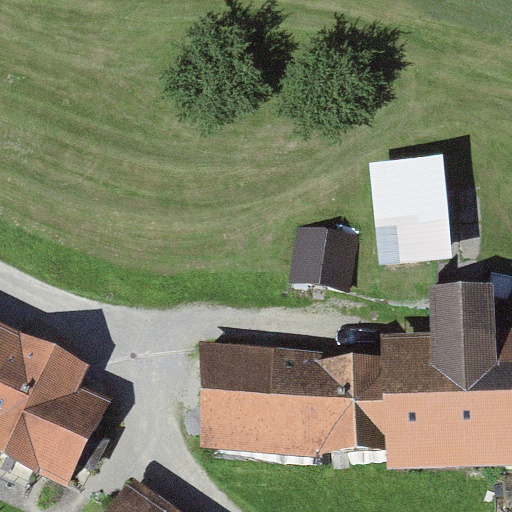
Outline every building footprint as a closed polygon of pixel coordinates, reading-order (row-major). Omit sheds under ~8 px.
[(367,173),(376,286),(486,277),(479,189),(446,191),(444,167),(367,173)] [(322,300),(358,306),(366,249),(330,244),(322,300)] [(390,486),(511,478),(511,343),(500,344),(501,299),(434,300),(435,347),(381,349),(381,367),(201,357),(198,463),(389,471),(390,486)] [(38,493),(66,509),(112,419),(84,405),(90,387),(0,342),(0,483),(33,500),(38,493)] [(131,511),(159,511),(141,499),(131,511)]
